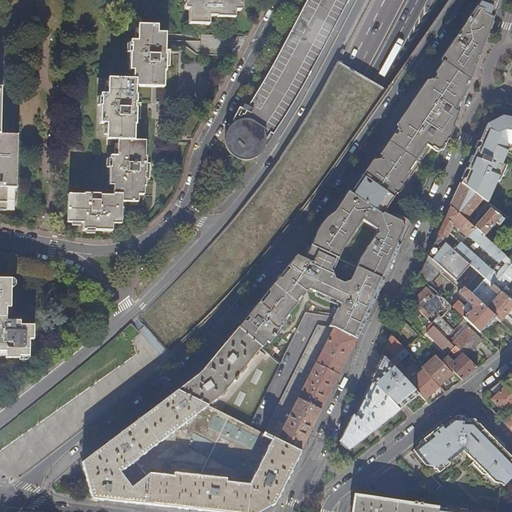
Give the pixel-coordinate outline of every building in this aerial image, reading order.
[(187,0),(188,10),(189,10),(190,24),(210,25),(210,16),(217,16),(217,17),(236,18),(236,10),(239,10),(239,0),(187,0)] [(232,122),(228,127),(225,132),(225,137),(224,139),(225,145),(228,151),(231,154),(237,158),(242,159),(245,159),(255,145),(266,130),(283,106),(300,84),(322,42),(339,10),(344,0),(306,0),(269,72),(247,106),(244,104),(241,108),(245,111),(242,114),(243,115),(241,118),(237,119),(232,122)] [(481,52),(499,0),(485,0),(485,1),(483,0),(481,0),(477,7),(473,14),(465,25),(462,29),(453,42),(438,64),(434,70),(375,157),(365,171),(359,180),(356,186),(350,193),(346,195),(344,197),(343,199),(340,203),(333,214),(330,216),(326,220),(321,224),(319,229),(316,234),(317,234),(316,237),(312,246),(310,247),(304,260),(296,256),(285,271),(280,277),(266,294),(244,321),(238,328),(239,328),(243,332),(246,334),(246,335),(261,348),(262,349),(271,337),(273,339),(275,337),(274,336),(290,317),(288,316),(307,292),(306,291),(307,289),(329,299),(329,300),(335,304),(333,308),(337,310),(333,317),(328,327),(334,328),(357,339),(360,333),(362,329),(364,324),(367,314),(376,294),(380,284),(381,279),(387,268),(393,256),(397,247),(405,231),(405,227),(405,224),(403,219),(396,215),(393,217),(383,213),(383,212),(383,211),(395,193),(398,191),(401,188),(401,185),(402,183),(405,183),(412,172),(429,148),(431,148),(436,152),(442,150),(444,145),(447,139),(453,124),(454,122),(457,114),(460,107),(466,92),(468,86),(477,63),(481,52)] [(255,145),(245,159),(247,159),(251,159),(256,157),(260,153),(263,149),(265,144),(266,140),(270,133),(273,135),(303,86),(319,55),(347,0),(344,0),(339,10),(322,42),(300,84),(283,106),(266,130),(255,145)] [(157,25),(137,24),(137,40),(129,40),(129,70),(133,70),(133,79),(108,78),(107,94),(100,94),(100,124),(107,124),(107,140),(107,146),(111,146),(112,140),(118,141),(117,156),(110,156),(109,186),(114,186),(114,196),(101,196),(101,194),(85,193),(84,195),(68,195),(68,223),(83,223),(83,231),(113,231),(113,224),(121,224),(122,202),(130,202),(130,205),(138,205),(138,195),(144,195),(144,187),(146,187),(146,186),(147,179),(145,179),(145,174),(147,174),(147,163),(147,157),(145,157),(146,141),(134,141),(135,125),(136,125),(137,108),(135,108),(135,103),(137,103),(137,95),(135,95),(136,87),(151,87),(164,87),(164,72),(166,72),(167,55),(165,55),(165,43),(165,36),(165,33),(157,33),(157,25)] [(0,210),(6,210),(7,188),(17,188),(16,179),(17,135),(0,134),(0,111),(0,98),(1,87),(0,87),(0,210)] [(461,183),(460,184),(481,199),(487,203),(496,181),(499,182),(502,176),(505,170),(506,166),(502,165),(508,152),(505,151),(508,145),(511,145),(511,118),(508,117),(507,120),(500,117),(496,119),(495,124),(491,122),(486,125),(478,143),(480,144),(478,148),(476,149),(473,156),(461,182),(461,183)] [(460,184),(450,207),(465,220),(481,199),(460,184)] [(449,208),(437,237),(470,266),(479,274),(485,279),(489,274),(491,271),(460,243),(466,237),(467,236),(498,264),(501,260),(505,256),(493,245),(484,237),(474,228),(465,220),(450,207),(449,208)] [(479,221),(474,228),(484,237),(495,223),(499,226),(504,220),(490,209),(484,215),(484,216),(479,221)] [(470,266),(437,237),(428,256),(456,281),(470,266)] [(489,274),(485,279),(492,285),(501,292),(511,301),(511,293),(505,288),(511,280),(511,262),(505,256),(501,260),(505,264),(493,277),(489,274)] [(0,307),(6,307),(10,307),(11,279),(2,279),(2,280),(0,281),(0,307)] [(486,309),(498,320),(500,322),(511,307),(511,301),(501,292),(492,285),(490,288),(498,296),(486,309)] [(457,301),(452,307),(452,308),(464,319),(467,322),(479,333),(480,332),(488,323),(491,327),(498,320),(486,309),(471,295),(463,287),(458,293),(468,303),(464,307),(457,301)] [(426,289),(412,304),(426,319),(440,305),(448,312),(452,308),(452,307),(437,294),(434,297),(426,289)] [(6,321),(6,317),(0,316),(0,351),(5,351),(5,358),(19,359),(19,356),(29,356),(29,340),(33,340),(33,326),(20,325),(20,327),(15,327),(15,321),(6,321)] [(438,316),(431,324),(446,339),(453,331),(438,316)] [(400,318),(392,336),(396,341),(404,322),(400,318)] [(454,351),(456,349),(446,339),(431,324),(426,328),(428,331),(425,334),(447,355),(452,350),(454,351)] [(296,373),(266,434),(301,452),(357,339),(334,328),(328,327),(319,326),(296,373)] [(452,339),(450,341),(461,353),(461,354),(465,358),(475,347),(477,349),(482,344),(480,342),(481,341),(467,327),(454,341),(452,339)] [(239,328),(207,365),(215,372),(189,396),(250,427),(281,365),(280,365),(271,357),(271,356),(261,348),(246,335),(246,334),(243,332),(239,328)] [(391,335),(381,354),(381,355),(394,368),(399,363),(393,358),(403,348),(396,341),(392,336),(391,335)] [(374,369),(370,380),(372,382),(396,409),(417,392),(408,382),(400,374),(394,368),(381,355),(381,354),(374,369)] [(462,380),(476,369),(465,358),(461,354),(453,362),(447,356),(446,357),(444,355),(441,358),(451,369),(459,378),(462,380)] [(435,356),(421,368),(423,370),(439,386),(439,387),(452,375),(453,374),(450,371),(435,356)] [(399,363),(394,368),(400,374),(405,370),(399,363)] [(207,365),(200,374),(199,375),(174,394),(82,463),(86,477),(90,491),(92,499),(215,511),(259,511),(274,504),(301,452),(266,434),(250,427),(189,396),(215,372),(207,365)] [(456,381),(459,378),(451,369),(450,371),(453,374),(452,375),(455,378),(454,380),(456,381)] [(417,392),(419,394),(424,400),(439,386),(423,370),(417,375),(416,374),(411,378),(413,380),(411,382),(409,380),(408,382),(417,392)] [(511,372),(500,382),(511,393),(511,372)] [(354,417),(352,416),(339,442),(349,450),(398,411),(396,409),(372,382),(354,417)] [(511,413),(504,422),(511,430),(511,393),(500,382),(490,390),(496,395),(491,401),(504,414),(510,408),(511,409),(511,413)] [(417,392),(396,409),(398,411),(419,394),(417,392)] [(511,462),(510,460),(511,458),(484,430),(481,432),(473,423),(460,422),(456,422),(452,425),(449,422),(413,450),(414,452),(412,454),(422,466),(424,464),(426,466),(441,468),(463,451),(490,479),(493,477),(496,480),(500,480),(504,484),(511,476),(511,462)] [(437,511),(438,509),(421,506),(419,506),(416,506),(413,505),(355,497),(352,511),(437,511)]
